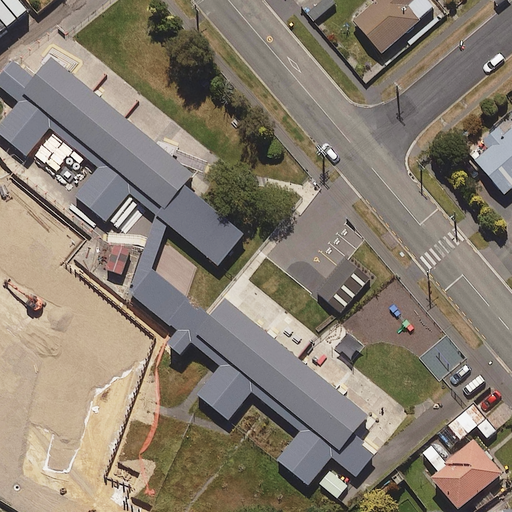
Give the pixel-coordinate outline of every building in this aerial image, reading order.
[(434,9),(425,0),(380,0),(353,25),(381,56),(434,9)] [(167,227),(217,270),(244,239),(184,188),(192,178),(51,61),(35,80),(13,62),(0,76),(0,89),(16,103),(9,111),(12,113),(0,128),(0,139),(25,160),(42,140),(35,134),(42,125),(101,175),(96,183),(91,179),(74,200),(106,225),(123,204),(118,200),(125,191),(155,216),(126,297),(161,325),(153,335),(180,357),(188,347),(225,377),(220,383),(212,377),(195,398),(229,426),(246,405),(239,399),(247,389),(306,438),(295,451),(287,445),(274,461),(309,489),(325,469),(317,462),(325,452),(357,478),(373,458),(351,440),(368,419),(225,302),(208,323),(150,276),(167,227)] [(511,191),(511,120),(511,119),(482,144),(488,152),(475,164),(488,179),(482,184),(498,203),(511,191)] [(50,220),(32,214),(23,245),(41,250),(50,220)] [(0,264),(14,248),(0,235),(0,264)] [(496,433),(475,408),(449,428),(460,442),(477,428),(487,440),(496,433)] [(460,511),(502,475),(474,443),(430,481),(457,511),(460,511)]
